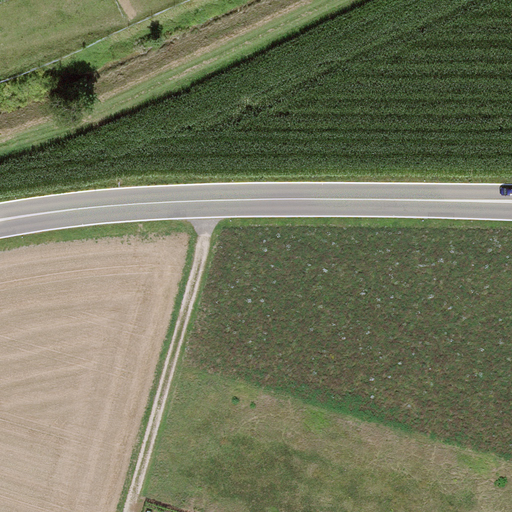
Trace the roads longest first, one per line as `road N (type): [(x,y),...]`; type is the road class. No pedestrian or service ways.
road 1 (secondary): [(0,222),(291,198),(511,197)]
road 2 (track): [(125,511),(212,203)]
